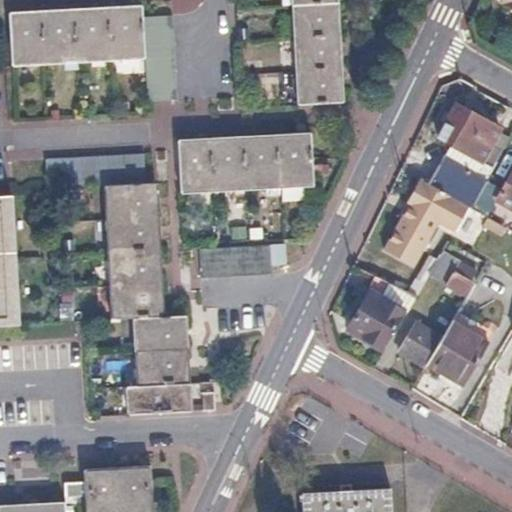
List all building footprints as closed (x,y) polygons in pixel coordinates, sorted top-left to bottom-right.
[(288,0),(289,6),(291,39),(293,72),(295,106),(339,103),(337,69),(335,37),(333,4),(333,0),(288,0)] [(511,0),(503,0),(499,8),(502,10),(501,12),(511,18),(511,0)] [(36,12),(2,13),(5,66),(39,64),(71,62),(105,60),(138,58),(139,70),(140,85),(141,100),(170,99),(169,83),(168,68),(167,56),(167,43),(166,28),(165,15),(136,16),(136,7),(102,8),(69,10),(36,12)] [(435,139),(448,146),(490,169),(507,138),(497,133),(498,131),(453,106),(435,139)] [(207,140),(174,142),(177,194),(210,192),(242,190),(276,188),(310,186),(308,162),(307,135),(273,137),(239,139),(207,140)] [(448,146),(443,156),(485,179),(490,169),(448,146)] [(108,319),(130,318),(132,352),(134,388),(136,416),(183,413),(182,395),(177,396),(177,385),(185,385),(184,350),(183,316),(158,317),(157,283),(155,250),(154,216),(152,183),(137,184),(136,154),(121,155),(107,156),(96,156),(82,157),(68,158),(54,159),(41,159),(43,181),(43,185),(43,190),(50,189),(56,189),(70,188),(84,187),(97,187),(101,186),(103,219),(104,253),(106,285),(108,319)] [(443,156),(441,155),(425,185),(466,207),(468,209),(483,183),(485,179),(443,156)] [(499,192),(483,183),(468,209),(485,218),(494,203),(511,212),(511,169),(510,174),(505,171),(498,183),(503,186),(499,192)] [(417,180),(404,205),(407,207),(381,252),(410,268),(435,222),(452,231),(466,207),(425,185),(417,180)] [(12,194),(0,194),(0,325),(18,325),(12,194)] [(209,250),(196,250),(197,278),(210,278),(224,277),(238,276),(251,276),(263,275),(262,247),(249,247),(236,248),(222,249),(209,250)] [(474,274),(440,256),(427,277),(461,296),(474,274)] [(416,296),(376,278),(345,331),(379,350),(402,312),(405,314),(416,296)] [(456,312),(440,339),(424,366),(461,388),(492,333),(456,312)] [(440,339),(415,325),(398,354),(423,368),(424,366),(440,339)] [(213,394),(202,395),(204,412),(214,411),(213,394)] [(80,483),(60,484),(61,497),(81,496),(81,511),(147,511),(146,484),(145,466),(113,468),(80,470),(80,483)] [(298,506),(303,505),(303,511),(391,511),(391,492),(297,496),(298,506)]
